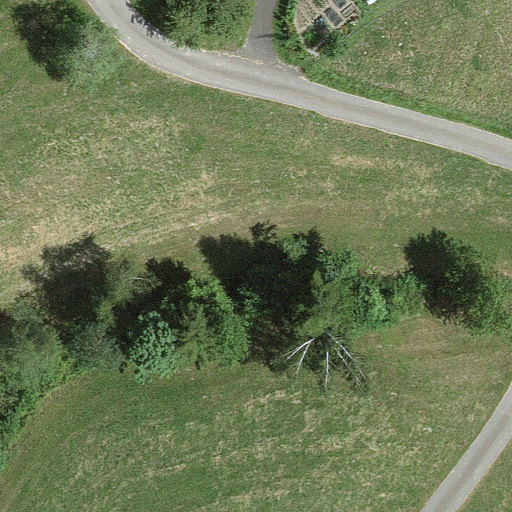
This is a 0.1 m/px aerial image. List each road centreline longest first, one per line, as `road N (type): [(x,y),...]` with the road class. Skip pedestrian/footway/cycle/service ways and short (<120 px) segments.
road 1 (track): [(89,0),(127,49),(176,75),(511,157)]
road 2 (track): [(437,511),(511,412)]
